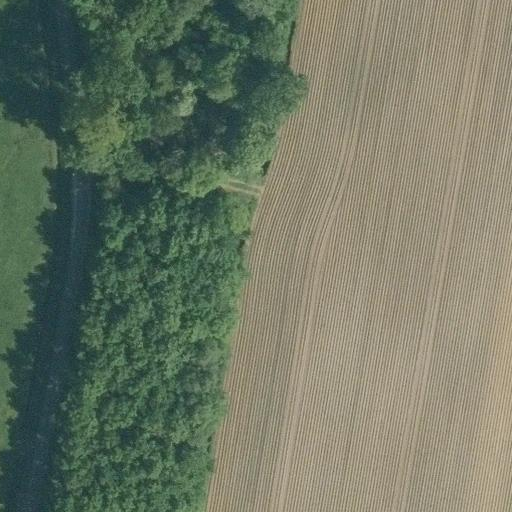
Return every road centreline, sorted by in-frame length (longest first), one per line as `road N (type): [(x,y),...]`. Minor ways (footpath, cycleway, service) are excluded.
road 1 (track): [(203,511),(286,0)]
road 2 (unclassified): [(30,511),(70,287),(78,172),(57,0)]
road 3 (track): [(78,172),(257,186)]
